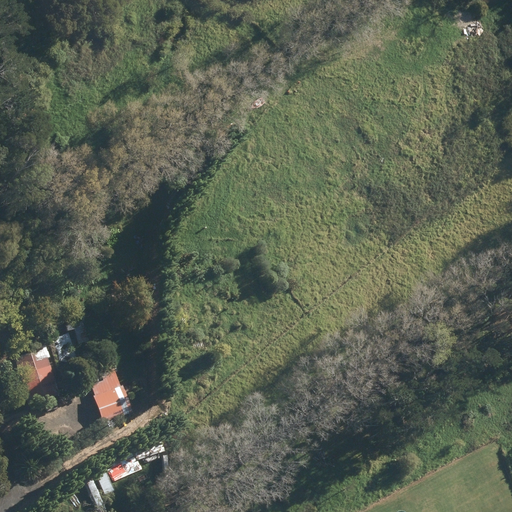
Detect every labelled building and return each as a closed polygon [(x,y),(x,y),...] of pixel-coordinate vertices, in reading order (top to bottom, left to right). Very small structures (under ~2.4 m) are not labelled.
[(98,296),(103,314),(110,313),(106,294),(98,296)] [(194,340),(194,343),(211,340),(208,327),(192,330),(188,304),(175,306),(181,342),(194,340)] [(75,325),(79,340),(87,337),(82,323),(75,325)] [(142,345),(130,345),(130,366),(141,366),(142,345)] [(43,401),(46,413),(58,410),(54,397),(58,396),(47,360),(49,359),(46,347),(33,350),(37,362),(35,362),(32,354),(14,359),(28,406),(43,401)] [(93,398),(103,425),(132,414),(126,398),(133,395),(130,387),(123,389),(122,387),(120,388),(113,369),(99,374),(102,382),(91,386),(95,398),(93,398)] [(104,470),(94,475),(105,496),(114,492),(104,470)] [(91,477),(83,481),(97,511),(105,508),(91,477)]
